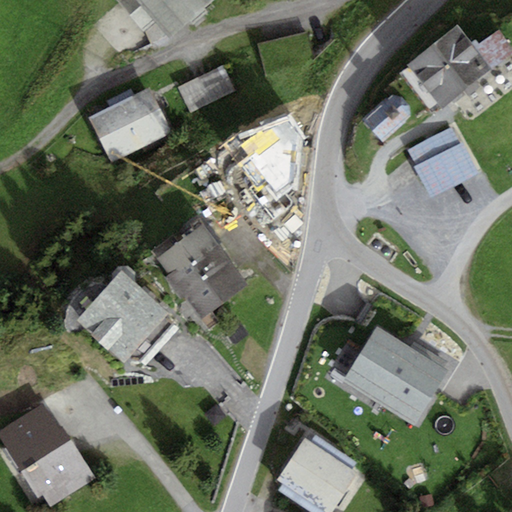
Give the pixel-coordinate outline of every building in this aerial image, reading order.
[(136,0),(175,43),(223,0),(136,0)] [(459,26),(404,70),(442,116),(511,59),(511,55),(497,37),(479,51),(459,26)] [(306,33),(258,44),(265,76),(313,65),(306,33)] [(224,68),(180,89),(194,115),(237,94),(224,68)] [(148,85),(87,114),(111,166),(173,137),(148,85)] [(394,104),(365,126),(384,148),(411,127),(411,113),(404,105),(394,104)] [(458,131),(411,154),(433,199),(481,176),(458,131)] [(290,219),(293,159),(240,201),(270,242),(290,219)] [(208,228),(159,261),(199,319),(248,285),(208,228)] [(170,316),(120,277),(80,329),(130,367),(170,316)] [(449,369),(377,325),(342,381),(413,426),(449,369)] [(43,406),(0,435),(0,440),(50,511),(95,480),(43,406)] [(335,511),(360,476),(307,440),(279,482),(324,511),(335,511)]
